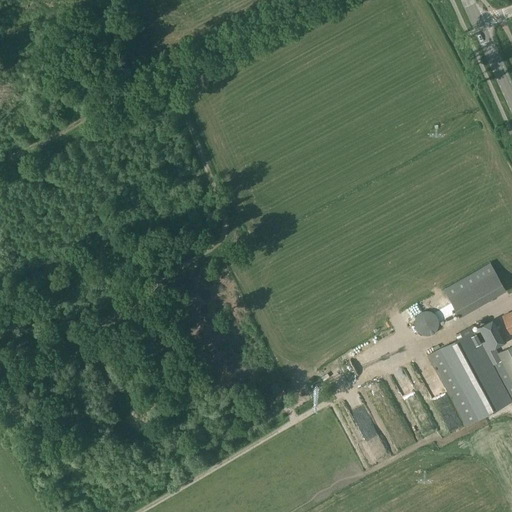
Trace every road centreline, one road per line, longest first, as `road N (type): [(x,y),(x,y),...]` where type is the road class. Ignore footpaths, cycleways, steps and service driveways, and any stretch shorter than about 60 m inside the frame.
road 1 (track): [(140,511),(511,296)]
road 2 (track): [(304,0),(0,165)]
